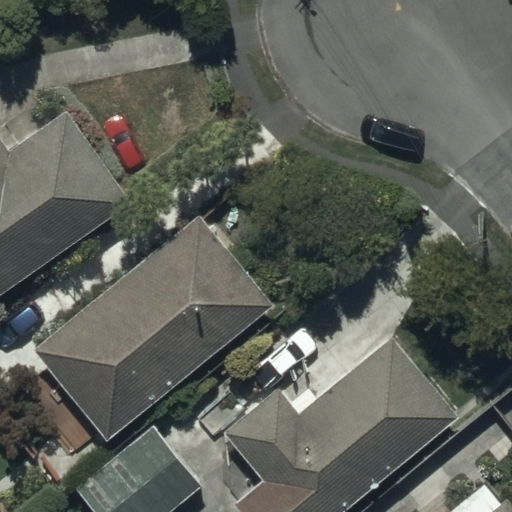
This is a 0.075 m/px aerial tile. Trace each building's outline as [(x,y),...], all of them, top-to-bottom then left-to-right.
[(0,280),(127,190),(61,99),(11,135),(0,119),(0,280)] [(269,292),(196,202),(31,338),(105,428),(269,292)] [(248,511),(322,511),(452,401),(388,323),(296,402),(275,376),(222,421),(261,467),(232,492),(248,511)] [(155,511),(200,476),(149,414),(76,477),(103,511),(155,511)] [(511,511),(511,495),(506,488),(499,493),(481,471),(429,511),(511,511)]
